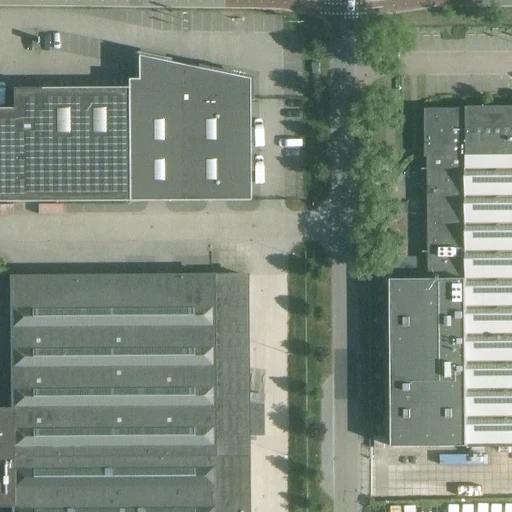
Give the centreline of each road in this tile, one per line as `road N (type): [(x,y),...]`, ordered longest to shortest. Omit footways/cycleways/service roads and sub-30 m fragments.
road 1 (unclassified): [(344,227),(0,232)]
road 2 (unclassified): [(345,511),(344,227)]
road 3 (unclassified): [(0,23),(44,19),(269,57)]
road 4 (unclassified): [(344,227),(341,0)]
